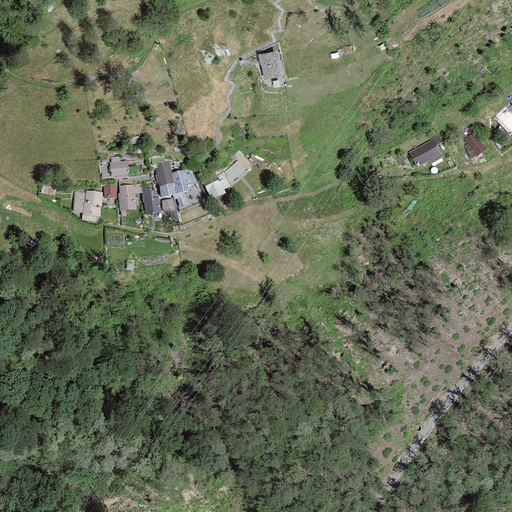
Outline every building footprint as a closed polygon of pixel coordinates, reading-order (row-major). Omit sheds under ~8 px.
[(275,51),(259,54),(264,79),(280,76),(275,51)] [(511,93),(506,99),(510,103),(495,116),(511,132),(511,131),(511,93)] [(487,151),(474,133),(463,140),(476,158),(487,151)] [(432,140),(408,153),(417,169),(428,163),(430,166),(442,159),(432,140)] [(225,178),(228,185),(251,166),(243,156),(239,150),(235,154),(238,157),(236,159),(238,161),(224,173),(227,177),(225,178)] [(108,158),(101,158),(101,164),(99,164),(100,174),(101,174),(102,179),(110,178),(111,179),(115,178),(116,181),(128,180),(127,162),(120,162),(120,157),(111,158),(111,159),(108,159),(108,158)] [(169,161),(157,164),(158,169),(155,170),(159,188),(161,199),(176,196),(174,185),(172,174),(169,161)] [(190,169),(172,174),(174,185),(176,196),(190,192),(189,187),(196,185),(190,169)] [(227,177),(224,173),(216,176),(213,170),(197,177),(211,202),(225,196),(224,193),(230,188),(228,185),(225,178),(227,177)] [(115,184),(103,185),(104,200),(116,199),(115,184)] [(119,196),(135,195),(142,194),(141,188),(141,185),(119,187),(119,195),(119,196)] [(152,191),(141,188),(142,194),(143,203),(144,204),(146,217),(161,214),(158,198),(153,199),(152,191)] [(85,193),(74,192),(72,213),(83,214),(82,216),(100,218),(102,193),(85,191),(85,193)] [(119,196),(119,195),(118,195),(119,212),(136,211),(136,207),(138,207),(138,198),(135,198),(135,195),(119,196)] [(173,199),(161,202),(164,215),(176,212),(173,199)]
